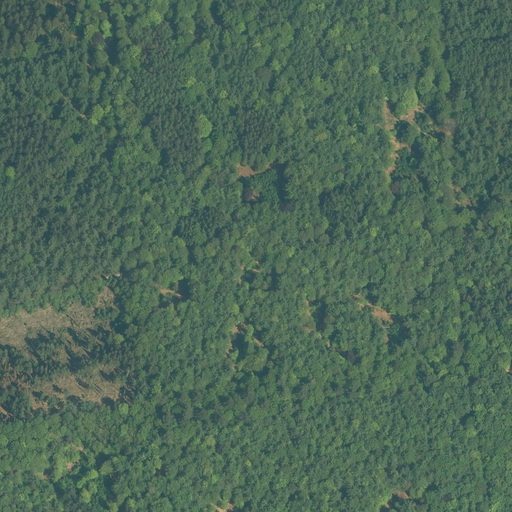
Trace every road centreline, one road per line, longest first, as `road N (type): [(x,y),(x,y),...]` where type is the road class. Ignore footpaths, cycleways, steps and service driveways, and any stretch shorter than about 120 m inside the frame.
road 1 (track): [(168,490),(87,0)]
road 2 (track): [(453,224),(126,269),(0,308)]
road 3 (track): [(476,433),(201,484)]
road 4 (track): [(435,0),(450,108),(453,224)]
road 5 (track): [(453,224),(476,433)]
